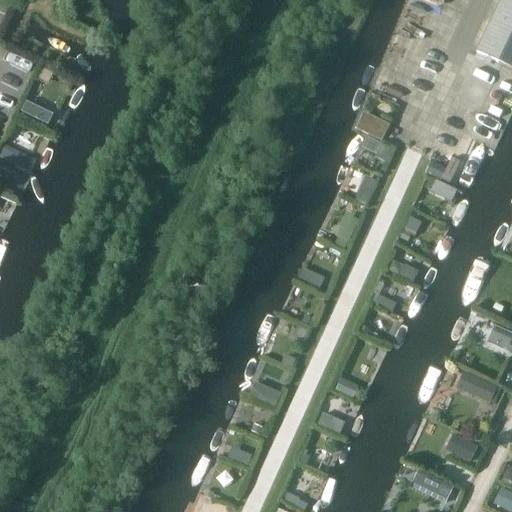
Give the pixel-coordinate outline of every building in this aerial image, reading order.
[(511,0),(503,0),(478,53),(511,69),(511,0)] [(378,144),(371,141),(367,149),(374,153),(378,144)] [(22,160),(24,156),(9,149),(4,146),(0,153),(0,157),(7,161),(19,167),(22,160)] [(435,164),(430,176),(441,182),(447,169),(435,164)] [(425,190),(431,192),(435,183),(429,180),(425,190)] [(435,183),(431,192),(440,197),(445,185),(436,181),(435,183)] [(370,198),(359,192),(356,199),(368,204),(370,198)] [(404,231),(400,239),(408,243),(412,235),(415,237),(422,224),(411,218),(404,231)] [(349,243),(355,231),(343,225),(337,238),(349,243)] [(401,272),(400,265),(394,262),(388,272),(398,277),(401,272)] [(297,281),(297,282),(312,289),(317,291),(323,279),(318,276),(303,269),(297,281)] [(384,311),(389,301),(379,296),(374,306),(384,311)] [(511,352),(511,334),(495,326),(488,342),(511,352)] [(368,336),(370,330),(362,327),(360,333),(368,336)] [(293,369),(297,360),(286,356),(282,365),(293,369)] [(498,387),(465,372),(457,390),(490,405),(491,403),(496,405),(502,391),(497,389),(498,387)] [(343,395),(349,383),(342,379),(336,392),(343,395)] [(256,383),(250,397),(276,408),(282,395),(256,383)] [(325,428),(330,417),(323,414),(318,425),(325,428)] [(260,436),(263,428),(255,425),(252,433),(260,436)] [(470,463),(479,447),(453,435),(445,451),(470,463)] [(306,456),(308,452),(305,451),(299,463),(307,466),(311,458),(306,456)] [(248,467),(252,457),(241,452),(237,462),(248,467)] [(511,467),(510,466),(501,482),(511,487),(511,484),(511,467)] [(451,508),(459,491),(419,471),(411,488),(451,508)] [(507,511),(511,511),(511,493),(502,489),(494,505),(507,511)] [(212,499),(214,494),(206,491),(204,496),(212,499)] [(305,511),(308,507),(298,502),(295,511),(297,511),(305,511)]
